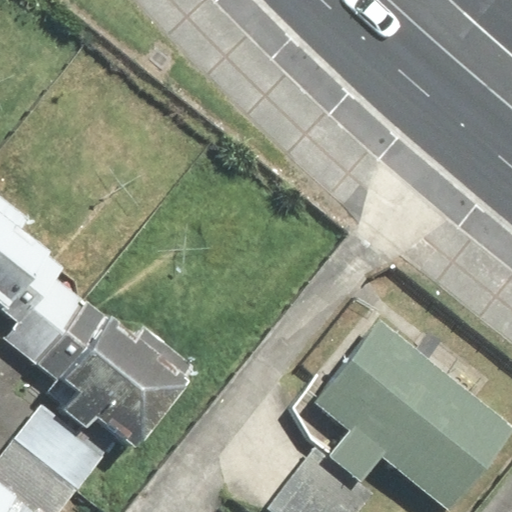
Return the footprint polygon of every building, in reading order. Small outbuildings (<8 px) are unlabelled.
[(22,218),(0,200),(0,317),(10,325),(57,267),(11,231),(22,218)] [(82,306),(34,367),(49,379),(39,392),(117,454),(187,366),(137,326),(126,341),(82,306)] [(506,426),(368,319),(302,404),(338,432),(320,455),(354,482),(372,459),(440,511),(506,426)] [(305,456),(263,510),(264,511),(351,511),(361,499),(305,456)] [(0,511),(35,511),(0,483),(0,511)]
